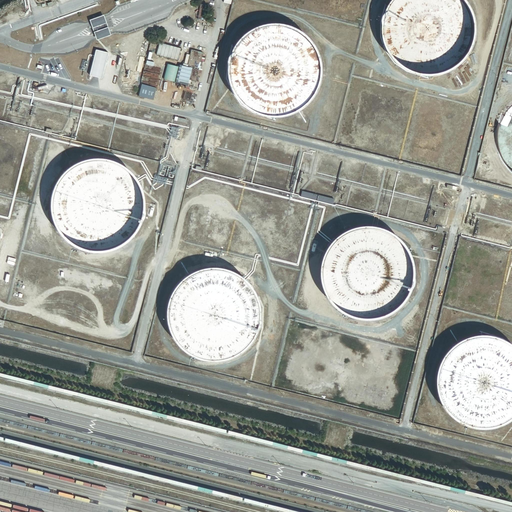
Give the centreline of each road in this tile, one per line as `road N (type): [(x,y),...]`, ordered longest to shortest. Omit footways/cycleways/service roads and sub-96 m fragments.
road 1 (unclassified): [(445,511),(0,399)]
road 2 (unclassified): [(0,409),(406,511)]
